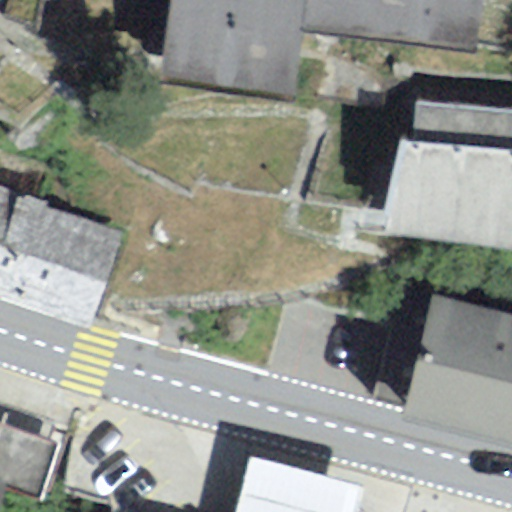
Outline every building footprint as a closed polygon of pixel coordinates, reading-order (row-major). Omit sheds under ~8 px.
[(298,24),(301,0),(166,0),(157,72),(289,90),(298,24)] [(301,0),(298,24),(468,47),(474,0),(301,0)] [(511,109),(391,100),(381,224),(511,234),(511,109)] [(115,239),(0,198),(0,295),(84,325),(115,239)] [(511,325),(426,303),(400,403),(511,431),(511,325)] [(352,511),(359,489),(244,457),(228,511),(352,511)]
